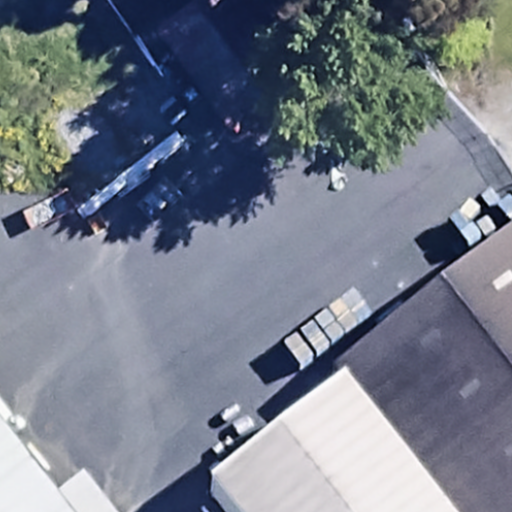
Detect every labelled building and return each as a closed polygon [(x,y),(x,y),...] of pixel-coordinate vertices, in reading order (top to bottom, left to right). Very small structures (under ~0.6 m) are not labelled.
[(0,0),(0,32),(33,0),(0,0)] [(194,0),(155,29),(162,40),(230,132),(307,76),(250,0),(194,0)] [(511,511),(511,181),(511,180),(288,360),(407,511),(511,511)] [(407,511),(288,360),(163,458),(205,511),(407,511)] [(54,511),(0,439),(0,511),(54,511)]
